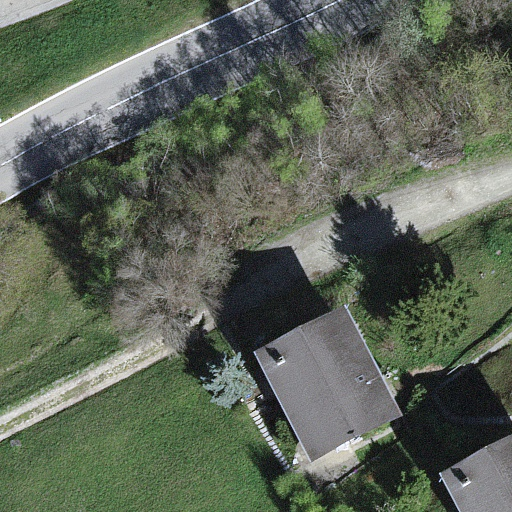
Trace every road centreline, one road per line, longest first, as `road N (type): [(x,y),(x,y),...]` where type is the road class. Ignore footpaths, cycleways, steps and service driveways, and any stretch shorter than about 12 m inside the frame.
road 1 (track): [(0,436),(511,193)]
road 2 (tertiary): [(340,0),(0,165)]
